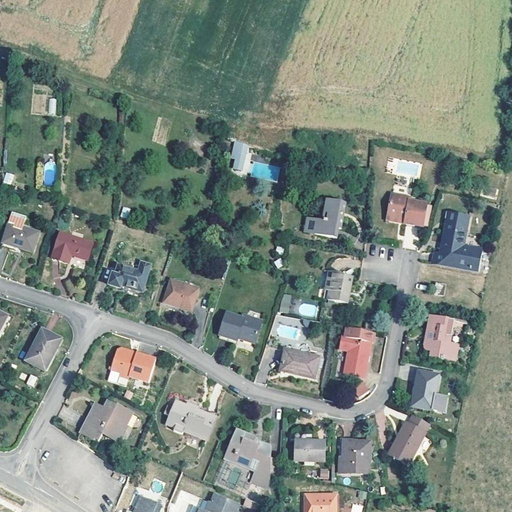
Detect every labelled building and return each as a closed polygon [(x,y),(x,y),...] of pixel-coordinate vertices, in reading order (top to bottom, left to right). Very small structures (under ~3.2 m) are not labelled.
[(243,167),(246,157),(239,155),(242,145),(237,143),(233,160),(237,161),(236,165),(243,167)] [(246,157),(249,147),(242,145),(239,155),(246,157)] [(5,172),(3,183),(11,184),(13,174),(5,172)] [(403,221),(402,224),(422,227),(425,205),(408,202),(408,199),(390,196),(386,218),(403,221)] [(324,214),(327,214),(326,221),(322,220),(322,223),(306,220),(303,233),(333,239),(334,231),(339,232),(342,221),(337,220),(338,217),(343,218),(345,208),(326,203),(324,214)] [(122,207),(120,217),(127,218),(130,208),(122,207)] [(466,217),(447,213),(438,264),(475,271),(478,251),(461,248),(466,217)] [(17,229),(20,218),(6,214),(0,234),(0,245),(27,255),(34,234),(17,229)] [(55,235),(48,260),(63,265),(66,257),(84,262),(89,245),(55,235)] [(138,263),(135,273),(116,267),(113,277),(110,275),(106,287),(117,290),(118,287),(130,291),(137,293),(146,266),(138,263)] [(353,281),(346,279),(346,277),(329,274),(326,292),(331,293),(329,301),(348,305),(353,281)] [(194,291),(167,284),(162,303),(188,311),(194,291)] [(444,287),(435,286),(434,295),(442,297),(444,287)] [(280,312),(289,313),(291,294),(282,294),(280,312)] [(314,316),(315,306),(299,303),(298,314),(314,316)] [(243,317),(241,321),(225,316),(218,337),(235,343),(237,338),(253,344),(260,323),(243,317)] [(451,343),(454,323),(428,320),(424,350),(430,350),(429,357),(441,359),(440,361),(447,362),(447,360),(455,361),(457,344),(451,343)] [(374,335),(345,330),(343,339),(340,339),(338,351),(347,353),(343,377),(363,380),(370,345),(373,341),(374,335)] [(58,343),(38,333),(23,363),(43,372),(58,343)] [(321,347),(306,344),(301,348),(288,347),(285,349),(280,372),(314,380),(321,347)] [(131,357),(131,359),(125,357),(123,354),(117,352),(113,352),(107,371),(115,374),(114,378),(123,381),(124,377),(144,383),(150,362),(131,357)] [(30,374),(26,384),(34,387),(38,378),(30,374)] [(438,379),(419,375),(413,409),(437,413),(438,408),(446,410),(448,399),(434,396),(438,379)] [(369,392),(363,384),(353,391),(359,399),(369,392)] [(103,407),(99,416),(90,412),(78,439),(95,447),(99,437),(115,444),(127,417),(103,407)] [(174,408),(166,430),(172,433),(171,436),(180,439),(182,436),(204,444),(214,416),(205,416),(186,409),(185,412),(174,408)] [(424,435),(403,424),(386,457),(407,468),(424,435)] [(266,479),(267,463),(268,451),(259,446),(258,448),(254,446),(255,443),(236,436),(224,462),(247,473),(251,463),(257,465),(249,486),(265,492),(266,479)] [(324,445),(294,443),(293,463),(323,464),(324,445)] [(370,446),(342,445),(341,466),(369,467),(370,446)] [(267,463),(266,479),(277,481),(277,466),(267,463)] [(328,478),(329,469),(320,468),(320,478),(328,478)] [(304,511),(335,511),(336,498),(304,497),(304,511)] [(243,505),(255,510),(258,503),(246,498),(243,505)] [(156,511),(158,509),(135,499),(129,511),(156,511)]
